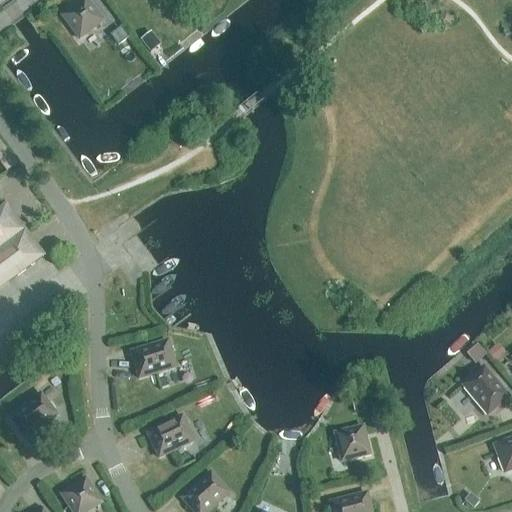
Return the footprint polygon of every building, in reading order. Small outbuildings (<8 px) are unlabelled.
[(83,0),(61,17),(79,40),(102,22),(85,0),(83,0)] [(109,37),(118,47),(128,39),(120,28),(109,37)] [(150,33),(140,41),(150,53),(160,46),(150,33)] [(0,155),(0,164),(6,173),(17,165),(6,151),(0,155)] [(0,209),(0,289),(44,257),(5,205),(0,209)] [(130,353),(138,380),(175,368),(167,342),(130,353)] [(497,345),(486,354),(495,364),(505,355),(497,345)] [(467,355),(467,357),(475,366),(486,356),(477,346),(467,355)] [(487,416),(508,398),(483,368),(462,386),(487,416)] [(9,418),(26,440),(57,417),(40,395),(9,418)] [(364,412),(361,399),(351,401),(354,415),(364,412)] [(146,434),(159,459),(194,442),(181,417),(146,434)] [(341,463),(369,456),(362,428),(334,435),(341,463)] [(511,439),(494,447),(504,474),(511,470),(511,439)] [(181,499),(192,511),(208,511),(229,495),(210,474),(181,499)] [(88,511),(101,504),(85,479),(61,495),(71,511),(88,511)] [(329,503),(330,511),(370,511),(366,494),(329,503)] [(473,510),(478,503),(469,495),(464,502),(473,510)]
